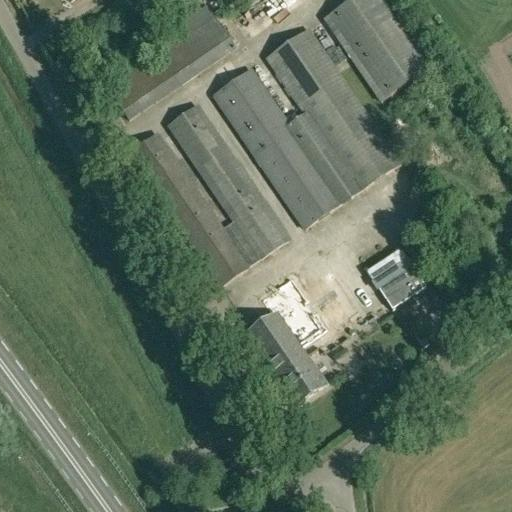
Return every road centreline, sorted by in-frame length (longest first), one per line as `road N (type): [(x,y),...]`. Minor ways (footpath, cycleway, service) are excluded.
road 1 (unclassified): [(331,463),(279,490),(255,473),(0,15)]
road 2 (unclassified): [(331,463),(511,326)]
road 3 (primary): [(105,511),(0,371)]
